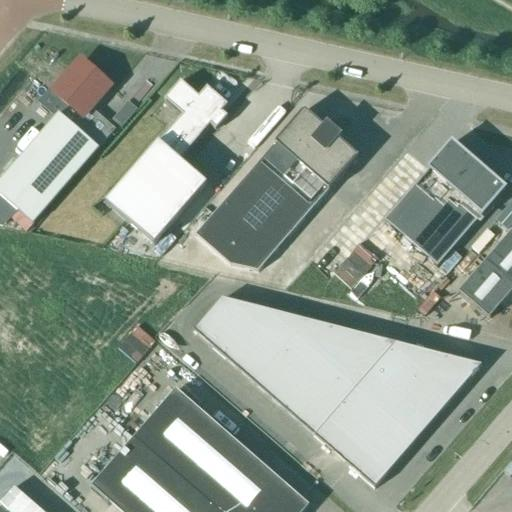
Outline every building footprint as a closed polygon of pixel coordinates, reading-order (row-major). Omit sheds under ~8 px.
[(59,117),(0,184),(0,197),(32,226),(112,136),(107,132),(111,127),(90,109),(110,87),(83,63),(54,96),(71,111),(63,120),(59,117)] [(227,109),(206,91),(198,100),(180,84),(164,102),(182,118),(178,123),(105,207),(153,249),(206,188),(179,164),(198,141),(199,141),(210,128),(214,132),(225,120),(221,116),(227,109)] [(129,101),(113,117),(121,125),(137,109),(129,101)] [(325,130),(304,112),(275,146),(195,238),(230,268),(258,274),(329,193),(329,194),(358,160),(338,142),(340,139),(327,127),(325,130)] [(429,173),(385,223),(437,269),(481,219),(482,219),(506,192),(452,145),(428,172),(429,173)] [(511,233),(458,295),(489,321),(511,294),(511,233)] [(374,492),(481,368),(221,302),(193,334),(374,492)] [(175,393),(91,490),(115,511),(306,511),(309,509),(175,393)] [(41,511),(12,487),(0,500),(0,511),(41,511)]
